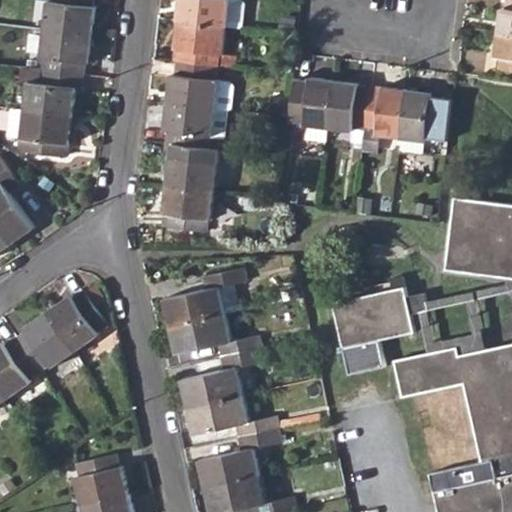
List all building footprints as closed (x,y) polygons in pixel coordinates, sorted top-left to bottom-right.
[(94,0),(52,0),(52,1),(50,0),(47,26),(94,32),(97,7),(94,5),(94,0)] [(180,0),(179,19),(227,25),(230,0),(180,0)] [(499,30),(511,31),(511,0),(507,0),(507,7),(506,7),(503,7),(499,30)] [(177,60),(218,65),(220,53),(224,53),(227,25),(179,19),(175,47),(179,47),(177,60)] [(43,68),(86,74),(87,61),(91,61),(94,32),(47,26),(43,55),(45,55),(43,68)] [(500,68),(511,69),(511,31),(499,30),(496,54),(500,55),(500,56),(498,67),(500,68)] [(169,100),(217,106),(232,108),(235,85),(231,81),(220,80),(220,78),(216,77),(218,65),(177,60),(176,73),(173,73),(169,100)] [(27,106),(75,113),(78,87),(84,88),(86,74),(43,68),(41,81),(30,79),(27,106)] [(326,140),(328,127),(334,79),(311,76),(310,79),(298,77),(292,118),(304,119),(304,124),(302,137),(326,140)] [(328,127),(352,130),(353,127),(364,127),(370,86),(357,84),(358,81),(334,79),(328,127)] [(377,133),(401,136),(407,88),(384,85),(383,87),(370,86),(364,127),(376,129),(377,133)] [(424,139),(426,135),(438,137),(443,95),(431,94),(432,90),(407,88),(401,136),(399,150),(422,153),(424,139)] [(167,142),(208,147),(209,134),(214,135),(217,106),(169,100),(165,129),(169,129),(167,142)] [(9,135),(24,137),(27,106),(12,104),(9,135)] [(75,113),(27,106),(24,137),(26,137),(25,150),(66,155),(67,142),(71,142),(75,113)] [(375,146),(377,133),(376,129),(364,127),(363,145),(375,146)] [(167,184),(216,190),(219,161),(207,159),(208,147),(167,142),(165,153),(171,153),(167,184)] [(0,181),(0,224),(12,242),(36,226),(12,192),(22,184),(0,152),(0,174),(3,179),(0,181)] [(165,224),(207,229),(209,217),(213,217),(216,190),(167,184),(164,212),(167,212),(165,224)] [(446,268),(507,275),(511,275),(511,202),(455,196),(446,268)] [(0,250),(12,242),(0,224),(0,250)] [(165,296),(172,324),(227,312),(221,285),(248,279),(245,265),(204,274),(207,287),(165,296)] [(420,310),(429,351),(459,344),(461,351),(486,345),(476,298),(511,291),(511,275),(507,275),(506,282),(427,299),(425,290),(405,294),(409,312),(420,310)] [(109,298),(98,283),(86,292),(96,307),(109,298)] [(414,330),(409,312),(405,294),(402,285),(334,300),(344,346),(350,372),(386,364),(380,337),(414,330)] [(49,309),(76,349),(99,333),(97,328),(106,322),(96,307),(86,292),(84,289),(75,296),(71,292),(49,309)] [(17,335),(41,369),(51,362),(52,366),(76,349),(49,309),(25,326),(26,328),(17,335)] [(220,344),(222,355),(263,346),(260,333),(233,339),(227,312),(172,324),(178,352),(220,344)] [(0,342),(0,383),(9,397),(31,382),(29,377),(41,369),(17,335),(6,343),(3,340),(0,342)] [(465,381),(483,459),(511,452),(511,341),(461,353),(461,351),(459,344),(429,351),(396,358),(404,394),(465,381)] [(182,377),(189,405),(245,392),(239,366),(255,362),(266,360),(263,346),(222,355),(225,368),(182,377)] [(260,389),(255,362),(239,366),(245,392),(260,389)] [(0,403),(9,397),(0,383),(0,403)] [(236,424),(239,435),(280,426),(277,414),(251,420),(245,392),(189,405),(191,418),(195,432),(236,424)] [(206,484),(206,485),(262,472),(256,446),(284,441),(280,426),(239,435),(242,449),(200,458),(206,484)] [(78,475),(84,501),(131,491),(125,464),(121,465),(118,452),(77,461),(80,474),(78,475)] [(511,511),(511,452),(483,459),(486,477),(436,488),(440,511),(511,511)] [(255,504),(256,511),(273,511),(298,506),(295,495),(269,501),(262,472),(206,485),(211,511),(221,511),(249,506),(255,504)] [(135,511),(131,491),(84,501),(86,511),(135,511)]
